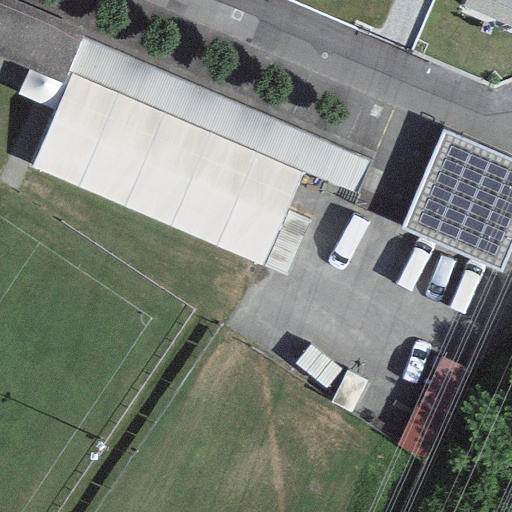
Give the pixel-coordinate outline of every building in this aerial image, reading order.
[(81,38),(85,30),(13,0),(0,0),(0,56),(64,84),(68,73),(81,38)] [(511,0),(464,0),(461,8),(511,29),(511,0)] [(370,160),(81,38),(68,73),(302,172),(356,194),(370,160)] [(302,172),(68,73),(64,84),(29,164),(261,265),(302,172)] [(511,242),(511,160),(443,131),(407,215),(402,228),(500,270),(511,242)]
